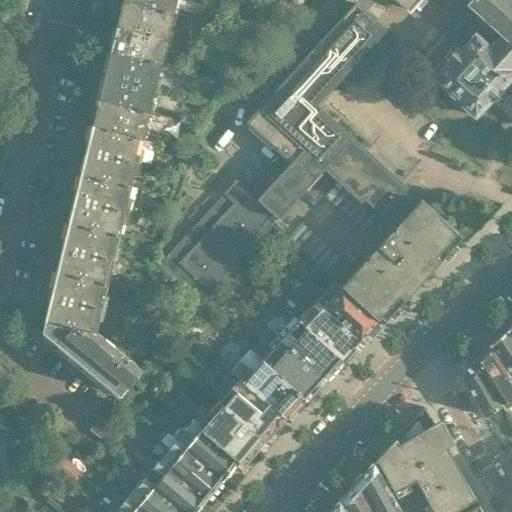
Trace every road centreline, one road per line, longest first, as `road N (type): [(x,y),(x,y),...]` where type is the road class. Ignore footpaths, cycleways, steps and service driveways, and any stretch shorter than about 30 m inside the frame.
road 1 (residential): [(0,266),(63,0)]
road 2 (tertiary): [(276,506),(420,345)]
road 3 (residential): [(510,511),(420,345)]
road 4 (tertiary): [(420,345),(511,254)]
